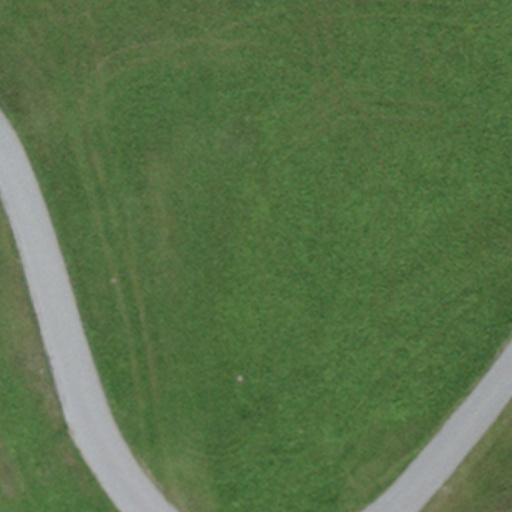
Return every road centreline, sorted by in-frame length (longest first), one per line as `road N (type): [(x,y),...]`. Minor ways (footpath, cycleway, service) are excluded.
road 1 (track): [(146,511),(91,428),(31,219),(0,144)]
road 2 (track): [(511,371),(390,511)]
